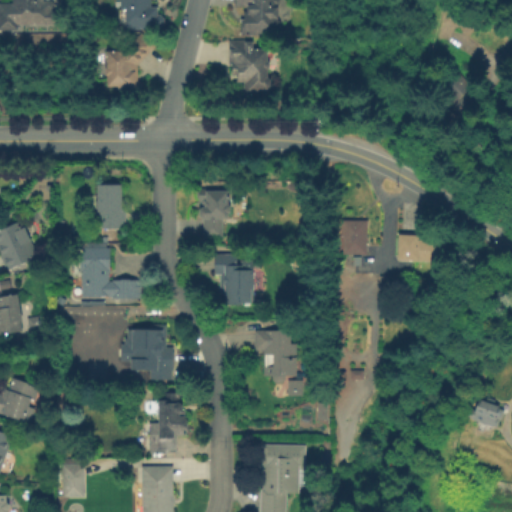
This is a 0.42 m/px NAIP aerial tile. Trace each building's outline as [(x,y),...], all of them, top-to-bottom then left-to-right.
[(17,30),(0,30),(0,3),(12,3),(12,0),(50,0),(54,4),(54,8),(52,9),(52,10),(57,10),(56,17),(58,19),(58,23),(56,25),(17,25),(17,30)] [(120,0),(152,0),(152,7),(158,7),(158,15),(159,15),(164,20),(164,27),(161,29),(156,29),(156,31),(125,31),(125,10),(121,10),(120,0)] [(235,0),(280,0),(280,3),(278,6),(278,20),(280,22),(280,28),(278,30),(278,34),(242,34),(241,20),(245,19),(245,12),(246,12),(246,6),(235,7),(235,0)] [(107,52),(124,51),(141,33),(146,37),(147,36),(157,46),(137,66),(138,81),(141,85),(141,90),(137,94),(117,95),(117,87),(107,87),(107,76),(105,75),(105,68),(107,66),(107,52)] [(258,95),(243,95),(243,83),(236,83),(235,75),(231,75),(230,64),(228,64),(227,41),(253,40),(253,48),(268,48),(268,61),(270,63),(270,68),(268,70),(268,78),(270,80),(270,86),(267,89),(258,90),(258,95)] [(455,67),(471,85),(444,109),(428,91),(455,67)] [(97,184),(123,184),(123,210),(126,210),(126,229),(97,228),(97,184)] [(198,188),(228,189),(228,205),(231,207),(230,212),(228,214),(228,218),(222,217),(222,238),(202,238),(202,219),(199,215),(199,202),(195,197),(195,192),(197,192),(198,188)] [(0,229),(21,220),(38,256),(7,270),(0,254),(0,229)] [(344,220),(368,220),(368,254),(343,253),(344,220)] [(399,233),(420,234),(419,239),(443,240),(442,261),(398,259),(399,233)] [(83,248),(110,248),(109,281),(112,281),(112,279),(142,279),(142,299),(112,299),(112,297),(82,296),(83,248)] [(252,260),(252,296),(224,296),(224,275),(213,275),(214,254),(237,254),(237,260),(252,260)] [(380,276),(394,276),(393,285),(380,285),(380,276)] [(0,292),(6,292),(7,296),(19,294),(23,321),(21,321),(23,331),(0,335),(0,292)] [(25,317),(27,332),(39,330),(37,315),(25,317)] [(173,348),(172,380),(150,380),(150,369),(130,369),(131,329),(163,330),(162,348),(173,348)] [(297,344),(297,376),(286,376),(286,378),(281,382),(273,382),(271,380),(271,375),(263,375),(263,350),(254,350),(254,330),(291,330),(291,344),(297,344)] [(351,369),(365,370),(365,379),(351,378),(351,369)] [(30,424),(0,412),(0,391),(1,392),(3,388),(7,390),(12,376),(40,387),(36,400),(33,399),(30,407),(35,409),(30,424)] [(300,380),(286,379),(285,394),(300,395),(300,380)] [(179,393),(179,402),(182,404),(182,410),(180,412),(180,416),(188,416),(188,436),(175,436),(175,446),(149,446),(149,422),(159,422),(159,400),(164,400),(164,393),(179,393)] [(497,427),(463,415),(466,406),(476,409),(479,399),(500,407),(500,408),(505,410),(502,420),(500,419),(497,427)] [(0,430),(13,436),(0,473),(0,430)] [(262,444),(306,445),(306,470),(301,470),(300,494),(287,494),(286,511),(258,511),(259,488),(262,488),(263,468),(262,468),(262,444)] [(63,464),(85,464),(85,496),(63,497),(63,464)] [(142,467),(173,466),(173,511),(142,511),(142,510),(135,510),(135,488),(143,488),(142,467)] [(111,480),(115,480),(117,483),(117,486),(115,489),(112,488),(109,486),(109,482),(111,480)] [(0,511),(0,483),(1,483),(2,495),(7,495),(7,503),(10,504),(10,509),(8,511),(0,511)]
